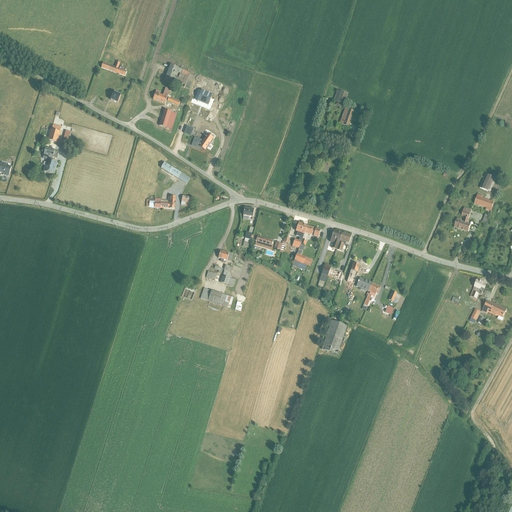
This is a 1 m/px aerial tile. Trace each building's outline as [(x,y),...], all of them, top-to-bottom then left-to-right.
[(103,63),(101,68),(125,76),(127,71),(123,70),(124,68),(121,66),(119,69),(118,68),(121,62),(118,61),(118,62),(117,62),(115,67),(103,63)] [(170,65),(165,80),(184,88),(190,73),(170,65)] [(221,86),(218,93),(206,89),(201,103),(214,108),(215,104),(224,107),(230,89),(221,86)] [(156,91),(153,100),(165,104),(170,90),(165,88),(163,95),(159,94),(160,92),(156,91)] [(337,90),(333,101),(337,102),(336,106),(342,109),(348,95),(337,90)] [(114,92),(110,100),(118,103),(121,95),(114,92)] [(169,98),(167,101),(179,106),(180,102),(169,98)] [(345,108),(339,124),(348,127),(353,111),(345,108)] [(220,121),(225,124),(232,112),(226,109),(220,121)] [(164,110),(159,126),(172,130),(177,114),(164,110)] [(51,130),(48,140),(57,143),(61,127),(53,124),(52,130),(51,130)] [(187,126),(184,134),(191,136),(194,129),(187,126)] [(66,131),(62,144),(67,145),(70,132),(66,131)] [(195,137),(191,145),(199,148),(200,147),(205,151),(213,138),(207,134),(203,141),(195,137)] [(46,147),(43,159),(47,160),(45,166),(43,172),(54,175),(57,162),(52,160),(53,158),(57,159),(59,152),(55,151),(55,150),(46,147)] [(0,163),(0,173),(3,174),(3,175),(9,177),(12,167),(0,163)] [(178,179),(181,173),(165,163),(161,168),(178,179)] [(323,164),(320,170),(327,173),(330,166),(323,164)] [(181,173),(178,179),(186,184),(190,178),(181,173)] [(486,174),(480,188),(490,193),(497,179),(486,174)] [(478,194),(474,204),(487,209),(486,210),(491,211),(494,202),(483,199),(483,196),(478,194)] [(183,196),(181,205),(190,206),(191,198),(183,196)] [(147,200),(146,207),(175,209),(176,198),(168,197),(168,201),(161,200),(161,199),(155,199),(155,200),(147,200)] [(244,207),(243,216),(253,218),(254,209),(244,207)] [(454,221),(453,224),(455,225),(454,228),(468,232),(471,225),(467,223),(472,210),(464,208),(461,216),(465,217),(463,222),(461,221),(462,220),(457,219),(456,222),(454,221)] [(299,241),(301,242),(302,239),(305,233),(307,226),(299,223),(296,231),(298,232),(296,236),(300,237),(299,241)] [(307,226),(305,233),(314,236),(313,236),(318,238),(321,231),(316,229),(307,226)] [(245,239),(243,247),(248,248),(250,240),(251,239),(253,240),(254,236),(252,235),(254,228),(250,227),(248,233),(246,232),(245,239)] [(337,250),(342,233),(334,231),(330,242),(333,243),(332,248),(337,250)] [(342,233),(337,250),(342,252),(344,245),(345,245),(346,242),(349,243),(351,236),(342,233)] [(257,237),(256,241),(255,246),(272,251),(274,245),(272,245),(273,241),(258,236),(257,237)] [(287,238),(285,244),(287,244),(287,243),(293,245),(295,239),(287,237),(287,238)] [(285,244),(287,238),(285,238),(284,242),(283,242),(282,244),(276,242),(274,248),(280,250),(280,252),(282,253),(285,244)] [(295,239),(293,245),(292,246),(299,249),(301,242),(299,241),(295,239)] [(301,242),(299,249),(292,266),(304,271),(307,265),(310,267),(313,261),(301,256),(303,249),(305,250),(306,247),(304,246),(307,241),(302,239),(301,242)] [(220,251),(218,258),(221,259),(220,262),(225,263),(226,260),(231,262),(233,254),(220,251)] [(354,260),(347,282),(348,282),(347,284),(352,286),(352,284),(354,284),(360,265),(361,262),(354,260)] [(324,282),(326,283),(328,276),(331,267),(332,266),(325,264),(319,281),(320,281),(321,281),(324,282)] [(224,271),(221,283),(233,287),(235,280),(230,278),(233,268),(225,265),(224,271)] [(331,267),(328,276),(341,280),(343,274),(336,271),(337,269),(331,267)] [(208,272),(206,277),(215,280),(217,274),(208,272)] [(368,292),(372,283),(363,280),(358,292),(365,295),(366,291),(368,292)] [(372,283),(368,292),(370,293),(369,295),(374,297),(376,293),(378,294),(381,287),(372,283)] [(484,292),(486,287),(475,284),(471,298),(477,299),(479,291),(484,292)] [(204,288),(200,299),(230,309),(234,298),(211,291),(204,288)] [(393,291),(389,300),(397,304),(398,301),(394,299),(397,293),(393,291)] [(368,295),(362,309),(366,311),(367,308),(366,308),(371,296),(368,295)] [(487,301),(482,311),(487,313),(488,310),(491,311),(490,312),(499,316),(497,319),(503,321),(504,319),(503,318),(507,310),(487,301)] [(388,306),(385,312),(391,315),(394,309),(388,306)] [(471,318),(470,322),(474,323),(475,321),(476,321),(481,312),(475,309),(471,318)] [(331,321),(321,349),(337,355),(347,326),(331,321)]
